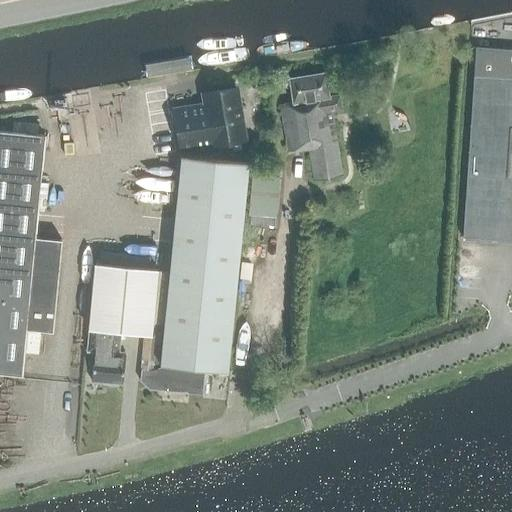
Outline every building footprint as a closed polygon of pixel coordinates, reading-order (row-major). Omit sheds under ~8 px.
[(511,0),(478,0),(482,18),(511,12),(511,0)] [(504,67),(511,67),(511,49),(475,47),(462,238),(511,241),(511,236),(511,78),(503,78),(504,67)] [(292,104),(280,106),(288,153),(309,149),(314,181),(342,176),(331,113),(341,111),(339,96),(329,98),(324,74),(288,80),(292,104)] [(195,110),(172,114),(180,153),(243,141),(232,85),(201,91),(205,114),(196,115),(195,110)] [(0,373),(20,375),(24,329),(49,332),(58,243),(33,240),(37,199),(44,199),(46,186),(38,185),(43,136),(0,131),(0,373)] [(247,164),(179,158),(159,368),(151,367),(154,337),(149,336),(156,271),(93,265),(86,330),(87,330),(85,352),(93,353),(90,382),(121,385),(123,355),(113,354),(115,333),(143,336),(139,381),(149,389),(201,394),(203,372),(226,374),(247,164)] [(252,174),(251,174),(248,215),(249,215),(249,224),(273,226),(274,216),(275,216),(278,176),(277,176),(277,167),(253,165),(252,174)] [(129,253),(128,267),(142,268),(144,255),(129,253)] [(358,329),(376,328),(374,292),(355,294),(358,329)]
